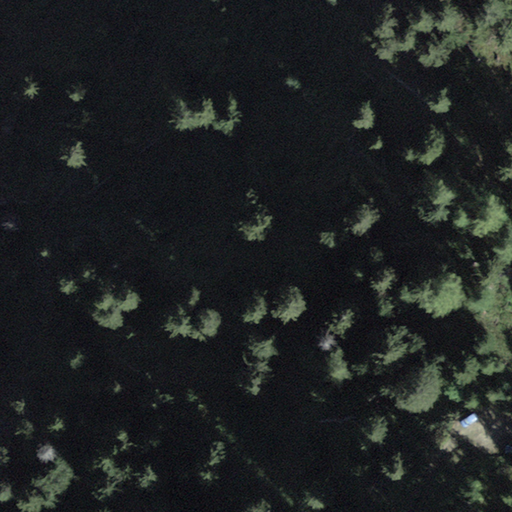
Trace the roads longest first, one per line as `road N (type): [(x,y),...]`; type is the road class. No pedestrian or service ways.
road 1 (track): [(0,381),(29,326),(42,223),(185,0)]
road 2 (track): [(496,449),(502,428),(494,420),(458,430),(422,477),(410,511)]
